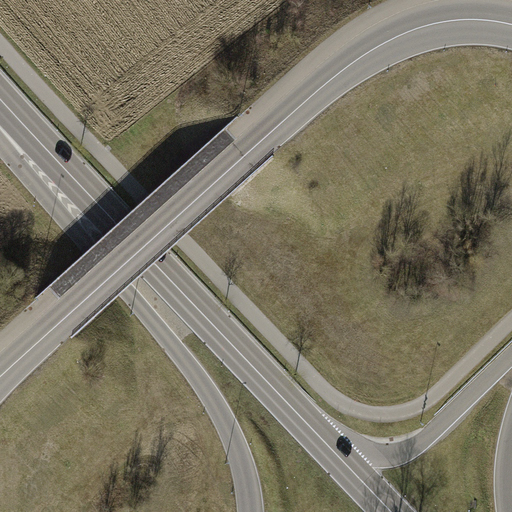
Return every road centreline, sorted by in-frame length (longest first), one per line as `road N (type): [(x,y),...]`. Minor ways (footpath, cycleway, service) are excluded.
road 1 (unclassified): [(511,25),(429,24),(356,57),(0,377)]
road 2 (secondary): [(0,104),(324,445)]
road 3 (unclassified): [(0,136),(212,395),(246,470),(248,511)]
road 4 (unclassified): [(511,354),(435,428),(396,453),(324,445)]
